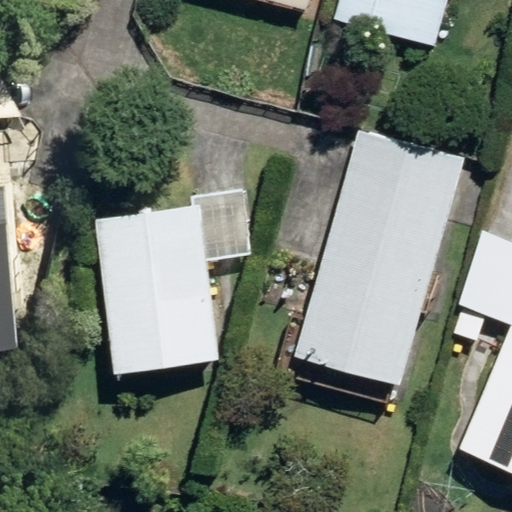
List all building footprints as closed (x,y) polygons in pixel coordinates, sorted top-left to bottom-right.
[(270,0),(309,9),(311,0),(270,0)] [(339,0),(335,19),(435,46),(447,0),(339,0)] [(0,116),(16,115),(0,85),(0,116)] [(296,348),(403,378),(464,160),(356,130),(296,348)] [(98,216),(116,367),(217,357),(199,204),(98,216)] [(511,319),(459,446),(511,467),(511,319)]
